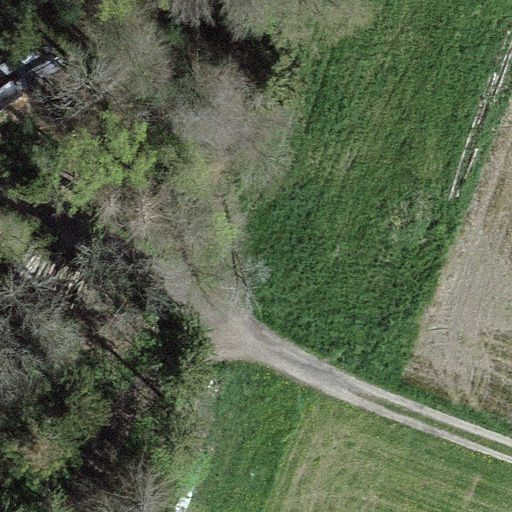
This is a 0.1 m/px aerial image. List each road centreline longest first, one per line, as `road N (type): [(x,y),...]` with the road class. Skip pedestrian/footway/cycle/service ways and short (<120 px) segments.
road 1 (track): [(511,445),(212,324),(100,434),(73,511)]
road 2 (track): [(212,324),(63,211),(0,185)]
